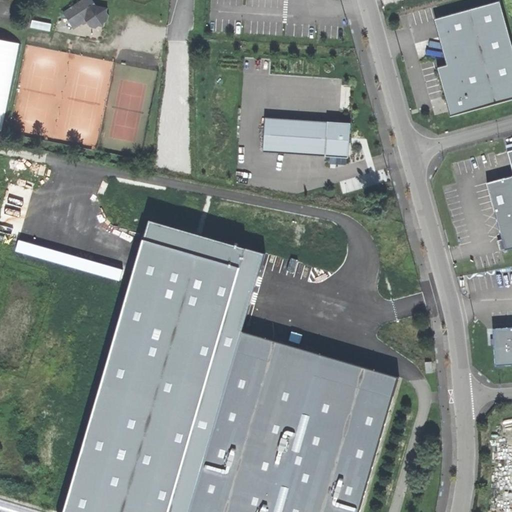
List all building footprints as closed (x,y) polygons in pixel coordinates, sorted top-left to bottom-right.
[(82,0),(64,12),(74,27),(86,19),(91,26),(96,27),(105,27),(105,22),(108,20),(110,15),(108,12),(108,7),(103,6),(101,5),(97,5),(94,0),(82,0)] [(511,99),(511,43),(500,2),(440,18),(434,20),(447,65),(437,67),(448,106),(449,111),(450,116),(511,99)] [(32,26),(50,30),(52,23),(33,19),(32,26)] [(0,128),(5,130),(20,40),(0,37),(0,128)] [(265,118),(263,152),(348,158),(349,141),(350,138),(351,123),(339,123),(265,118)] [(511,248),(511,176),(487,183),(493,208),(502,240),(504,249),(505,250),(511,248)] [(65,511),(190,511),(238,349),(243,330),(265,254),(151,220),(65,511)] [(495,366),(511,364),(511,327),(493,329),(494,341),(494,345),(495,366)] [(243,330),(238,349),(271,359),(276,340),(243,330)] [(190,511),(359,511),(399,379),(353,366),(349,382),(311,371),(317,352),(276,340),(271,359),(238,349),(190,511)] [(400,376),(317,352),(311,371),(349,382),(353,366),(399,379),(400,376)]
